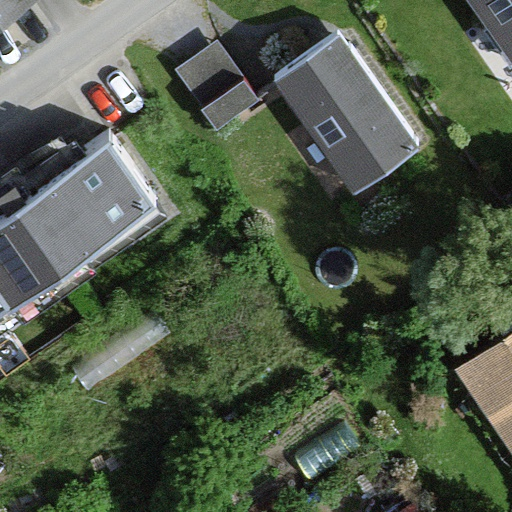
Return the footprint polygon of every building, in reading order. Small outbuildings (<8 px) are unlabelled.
[(0,0),(0,21),(33,0),(0,0)] [(511,0),(469,0),(511,68),(511,0)] [(221,21),(180,50),(221,109),(262,80),(221,21)] [(271,80),(349,194),(419,146),(341,32),(271,80)] [(0,317),(162,204),(105,124),(0,197),(0,317)] [(511,325),(456,362),(511,447),(511,325)]
